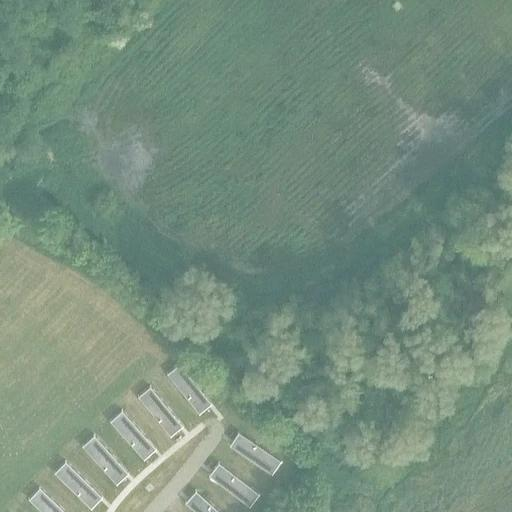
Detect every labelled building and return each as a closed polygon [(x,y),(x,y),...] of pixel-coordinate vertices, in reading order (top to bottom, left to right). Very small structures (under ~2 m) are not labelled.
[(178,362),(166,372),(191,403),(201,394),(203,393),(178,362)] [(149,385),(136,395),(162,425),(174,415),(149,385)] [(120,409),(108,419),(134,449),(146,439),(120,409)] [(93,433),(81,444),(108,474),(119,463),(93,433)] [(247,437),(238,451),(271,473),(280,459),(247,437)] [(64,459),(53,471),(81,499),(92,487),(64,459)] [(226,469),(217,482),(249,505),(258,492),(226,469)] [(65,511),(38,486),(27,497),(42,511),(65,511)] [(219,511),(203,497),(192,509),(195,511),(219,511)]
